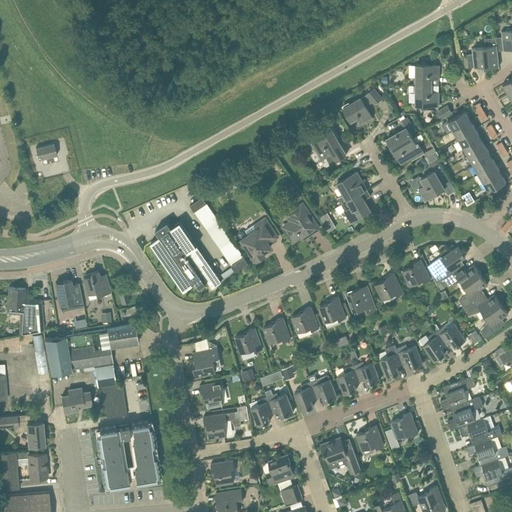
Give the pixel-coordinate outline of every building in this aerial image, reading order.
[(504,50),(511,48),(511,29),(502,31),(504,50)] [(486,46),(473,47),(474,55),(475,66),(485,65),(485,68),(499,66),(496,37),(485,38),(486,46)] [(417,78),(417,85),(439,86),(439,64),(416,64),(416,78),(417,78)] [(511,90),(511,78),(503,84),(508,93),(511,90)] [(439,86),(417,85),(417,92),(416,92),(416,105),(439,105),(439,86)] [(376,103),(382,98),(374,88),(368,93),(343,107),(351,121),(358,117),(361,123),(373,116),(366,104),(373,100),(376,103)] [(474,105),(479,112),(484,109),(480,102),(474,105)] [(438,111),(442,118),(452,112),(448,105),(438,111)] [(448,120),(453,129),(471,119),(465,110),(448,120)] [(485,111),(479,114),(483,120),(488,117),(485,111)] [(387,138),(394,150),(413,138),(407,127),(412,124),(408,117),(401,121),(405,128),(387,138)] [(453,129),(458,138),(476,128),(471,119),(453,129)] [(492,123),(487,126),(490,132),(495,129),(492,123)] [(437,137),(431,127),(426,130),(432,140),(437,137)] [(332,128),(311,140),(321,158),(326,155),(331,163),(347,154),(332,128)] [(454,143),(458,150),(463,147),(481,137),(476,128),(458,138),(455,140),(457,142),(454,143)] [(495,129),(490,132),(493,137),(498,134),(495,129)] [(413,138),(394,150),(402,163),(413,156),(414,158),(424,152),(418,142),(424,138),(421,134),(413,138)] [(463,147),(469,156),(486,146),(481,137),(463,147)] [(502,141),(497,144),(500,149),(505,146),(502,141)] [(36,147),(39,159),(57,154),(54,143),(36,147)] [(469,156),(474,165),(491,155),(486,146),(469,156)] [(505,146),(500,149),(503,155),(508,152),(505,146)] [(436,150),(426,156),(429,162),(439,156),(439,155),(437,151),(436,150)] [(474,165),(479,174),(496,164),(491,155),(474,165)] [(275,156),(270,159),(274,164),(278,161),(275,156)] [(439,156),(429,162),(432,166),(442,161),(439,156)] [(479,174),(484,183),(502,172),(496,164),(479,174)] [(425,185),(419,188),(425,199),(445,188),(443,184),(439,177),(440,176),(436,169),(421,178),(425,185)] [(337,197),(341,204),(367,189),(357,171),(338,183),(344,193),(337,197)] [(502,172),(484,183),(489,192),(507,181),(502,172)] [(230,178),(235,185),(241,181),(236,174),(230,178)] [(450,180),(443,184),(445,188),(448,194),(456,190),(450,180)] [(367,189),(341,204),(351,221),(371,210),(365,199),(371,195),(367,189)] [(190,205),(194,210),(207,202),(203,196),(190,205)] [(286,230),(294,241),(301,236),(303,237),(307,234),(307,235),(308,235),(320,227),(305,206),(300,205),(289,212),(289,217),(291,220),(289,228),(286,230)] [(328,213),(320,217),(323,222),(330,217),(328,213)] [(248,247),(247,248),(252,255),(253,255),(255,257),(256,257),(258,260),(266,255),(264,252),(271,247),(268,243),(278,236),(266,217),(255,224),(246,230),(249,235),(243,239),(248,247)] [(511,224),(511,222),(508,220),(502,228),(506,231),(511,224)] [(156,229),(160,235),(152,241),(185,289),(196,281),(200,287),(209,281),(213,287),(222,281),(180,221),(172,227),(168,221),(156,229)] [(237,259),(231,263),(236,271),(249,262),(232,239),(225,243),(237,259)] [(443,279),(463,265),(461,266),(458,261),(466,255),(459,245),(442,257),(446,262),(438,272),(443,279)] [(402,270),(407,279),(410,286),(423,279),(425,282),(431,278),(421,258),(414,261),(415,264),(402,270)] [(461,281),(464,286),(481,274),(474,264),(466,270),(463,265),(443,279),(444,278),(449,285),(461,281)] [(83,277),(86,287),(88,293),(96,291),(97,295),(102,294),(111,291),(106,273),(100,275),(98,270),(85,274),(86,276),(83,277)] [(387,275),(388,277),(375,284),(383,299),(396,293),(397,296),(404,292),(394,272),(387,275)] [(460,301),(465,307),(483,294),(480,290),(488,284),(481,274),(464,286),(468,291),(460,301)] [(55,282),(56,285),(58,294),(61,310),(69,308),(68,304),(83,301),(79,282),(72,284),(71,279),(58,282),(55,282)] [(444,279),(437,284),(441,289),(448,285),(444,279)] [(353,311),(363,307),(365,313),(377,309),(372,297),(368,285),(346,293),(353,311)] [(40,300),(24,299),(25,288),(9,287),(7,306),(23,308),(21,334),(43,330),(41,309),(40,309),(40,300)] [(118,290),(122,303),(130,301),(126,288),(118,290)] [(481,310),(485,315),(502,304),(495,294),(487,299),(483,294),(465,307),(470,314),(481,310)] [(332,298),(332,301),(319,306),(322,315),(325,322),(338,317),(340,320),(347,317),(339,296),(332,298)] [(502,304),(485,315),(488,320),(480,330),(485,337),(504,324),(500,319),(508,313),(502,304)] [(292,316),(295,325),(298,332),(311,327),(312,330),(320,327),(311,306),(304,309),(305,311),(292,316)] [(101,312),(103,325),(113,323),(111,310),(101,312)] [(264,326),(270,343),(283,338),(284,341),(291,338),(283,317),(276,319),(277,321),(264,326)] [(410,325),(414,330),(420,325),(417,321),(410,325)] [(135,323),(66,335),(71,368),(113,361),(110,346),(138,342),(135,323)] [(381,325),(383,332),(390,330),(387,323),(381,325)] [(450,338),(456,346),(466,339),(460,331),(455,323),(448,328),(446,324),(437,330),(445,341),(450,338)] [(236,337),(241,353),(255,348),(256,351),(263,348),(255,327),(248,329),(249,331),(236,337)] [(431,340),(424,344),(435,361),(445,353),(439,345),(445,341),(437,330),(428,336),(431,340)] [(469,336),(475,345),(483,340),(476,331),(469,336)] [(32,335),(39,373),(49,371),(42,333),(32,335)] [(66,335),(45,338),(51,373),(72,369),(71,368),(66,335)] [(402,360),(397,348),(395,344),(385,347),(388,355),(381,358),(388,377),(400,372),(396,362),(402,360)] [(407,344),(397,348),(402,360),(407,358),(411,368),(423,363),(416,345),(408,348),(407,344)] [(511,359),(511,346),(507,349),(504,345),(496,350),(498,355),(496,356),(500,364),(503,362),(511,359)] [(194,351),(197,365),(194,366),(196,376),(216,372),(213,358),(220,357),(220,356),(218,346),(194,351)] [(297,353),(291,356),(294,363),(300,360),(297,353)] [(364,360),(354,364),(360,380),(366,378),(368,384),(380,380),(373,361),(365,364),(364,360)] [(484,363),(486,368),(492,365),(489,360),(484,363)] [(113,363),(94,366),(97,386),(116,383),(113,363)] [(360,380),(354,364),(344,368),(345,372),(338,375),(345,394),(357,389),(354,382),(360,380)] [(282,368),(285,377),(293,375),(290,366),(282,368)] [(246,374),(244,371),(241,372),(244,381),(255,377),(253,371),(246,374)] [(271,373),(261,377),(264,385),(274,381),(271,373)] [(444,409),(452,406),(452,405),(469,400),(465,389),(476,385),(473,375),(443,386),(445,386),(449,396),(448,399),(442,401),(441,399),(444,409)] [(311,381),(317,397),(323,394),(326,401),(337,397),(330,378),(322,381),(321,377),(311,381)] [(202,392),(204,391),(207,405),(217,403),(223,402),(221,388),(224,388),(222,380),(200,384),(202,392)] [(301,385),(303,389),(295,392),(302,410),(314,406),(311,399),(317,397),(311,381),(301,385)] [(79,409),(78,407),(92,405),(90,390),(82,391),(81,387),(68,389),(69,394),(62,395),(65,412),(79,409)] [(277,392),(268,396),(274,412),(279,409),(282,416),(294,412),(287,393),(279,396),(277,392)] [(274,412),(268,396),(258,400),(259,404),(251,407),(258,425),(270,421),(268,414),(274,412)] [(451,429),(459,427),(459,426),(476,420),(472,409),(483,405),(480,396),(469,400),(452,405),(452,406),(456,417),(455,420),(449,422),(448,419),(448,420),(451,429)] [(235,411),(204,416),(205,423),(207,423),(209,437),(227,434),(224,420),(232,419),(236,426),(242,425),(240,417),(240,416),(236,416),(235,411)] [(404,416),(391,421),(397,437),(410,432),(411,435),(419,432),(411,411),(404,414),(404,416)] [(0,427),(14,426),(15,431),(28,430),(29,446),(45,444),(43,421),(18,424),(17,415),(0,416),(0,427)] [(471,432),(475,443),(491,437),(491,438),(498,436),(503,434),(499,424),(495,426),(491,415),(476,420),(459,426),(459,427),(462,436),(463,435),(462,433),(468,431),(471,432)] [(118,442),(115,425),(99,428),(101,434),(97,435),(100,453),(103,453),(105,464),(101,465),(104,483),(109,482),(110,488),(130,485),(129,476),(135,475),(137,483),(157,480),(156,474),(161,474),(158,456),(154,456),(152,445),(156,444),(153,426),(149,426),(148,420),(132,422),(135,439),(133,440),(137,466),(134,466),(135,471),(130,472),(128,472),(127,467),(124,468),(120,442),(118,442)] [(369,426),(370,428),(357,433),(363,450),(376,445),(377,448),(384,445),(377,423),(369,426)] [(129,424),(119,426),(121,436),(131,435),(129,424)] [(341,436),(321,444),(325,454),(325,453),(331,467),(346,462),(350,464),(353,472),(361,469),(353,446),(352,446),(352,447),(345,449),(341,436)] [(478,453),(482,463),(498,457),(499,458),(505,456),(510,454),(507,445),(502,446),(498,436),(491,438),(491,437),(475,443),(466,446),(470,456),(469,453),(475,451),(478,453)] [(29,450),(0,452),(0,488),(19,487),(17,458),(29,457),(29,454),(29,450)] [(29,457),(31,478),(48,476),(46,453),(29,454),(29,457)] [(270,482),(271,484),(279,481),(286,503),(302,497),(298,484),(293,485),(290,477),(295,476),(287,454),(269,461),(272,471),(267,473),(270,482)] [(498,457),(482,463),(482,464),(474,467),(477,476),(478,476),(477,474),(482,472),(485,473),(489,484),(487,485),(511,476),(511,465),(509,467),(505,456),(499,458),(498,457)] [(234,481),(232,467),(235,467),(234,459),(211,463),(212,470),(215,470),(217,484),(234,481)] [(250,482),(258,482),(258,472),(258,471),(250,471),(250,482)] [(391,474),(392,477),(394,482),(401,479),(398,471),(391,474)] [(418,495),(424,511),(429,511),(438,509),(439,511),(446,508),(437,485),(430,487),(431,490),(418,495)] [(216,492),(217,500),(218,511),(238,511),(239,511),(237,501),(243,500),(241,488),(216,492)] [(1,495),(2,511),(50,511),(49,491),(1,495)] [(339,506),(341,505),(347,503),(344,496),(337,499),(339,506)] [(469,503),(471,509),(484,505),(482,498),(469,503)] [(394,501),(395,504),(383,509),(380,503),(375,505),(377,511),(406,511),(401,499),(394,501)]
